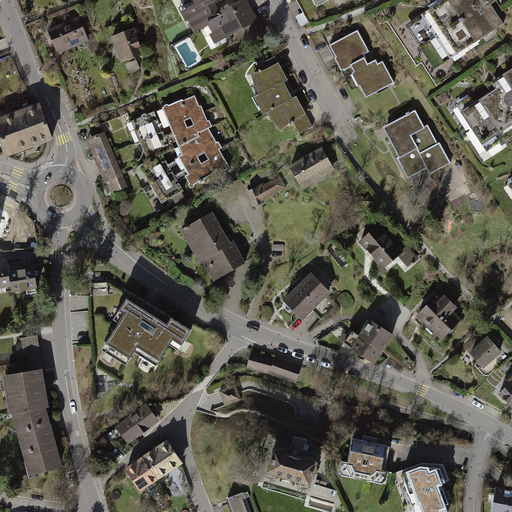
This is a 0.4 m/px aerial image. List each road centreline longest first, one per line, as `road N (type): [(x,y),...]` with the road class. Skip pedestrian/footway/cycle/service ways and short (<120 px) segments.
road 1 (residential): [(60,221),(66,379),(90,500)]
road 2 (residential): [(494,429),(422,391),(245,331)]
road 3 (residential): [(245,331),(158,280),(79,213)]
road 4 (tertiary): [(6,0),(64,139),(65,173)]
road 5 (unknown): [(245,331),(265,259),(235,182)]
road 6 (residential): [(274,0),(333,120)]
